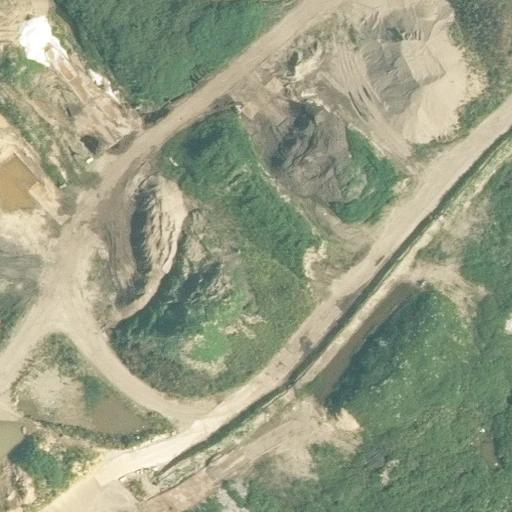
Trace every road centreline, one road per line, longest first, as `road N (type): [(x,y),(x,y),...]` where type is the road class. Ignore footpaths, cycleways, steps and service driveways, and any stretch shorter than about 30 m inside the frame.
road 1 (track): [(511,121),(204,444),(122,462),(45,511)]
road 2 (track): [(0,366),(164,129),(316,0)]
